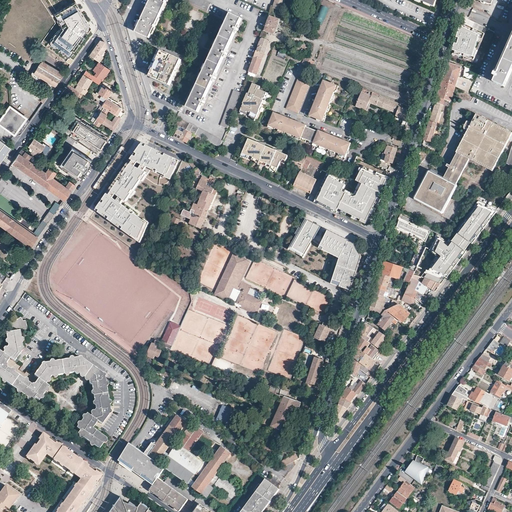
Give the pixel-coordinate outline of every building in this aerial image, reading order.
[(166,0),(150,0),(136,31),(149,38),(166,0)] [(211,4),(201,0),(184,0),(207,11),(211,4)] [(275,0),(273,7),(281,10),(284,0),(275,0)] [(76,1),(54,13),(61,25),(48,43),(69,57),(70,57),(83,37),(82,35),(85,30),(87,31),(90,27),(76,1)] [(320,1),(311,27),(321,31),(331,5),(320,1)] [(241,18),(231,13),(187,107),(197,111),(241,18)] [(269,15),(264,31),(275,35),(281,20),(269,15)] [(463,18),(449,61),(477,69),(487,48),(494,32),(463,18)] [(256,51),(255,50),(247,72),(255,74),(269,40),(261,38),(256,51)] [(95,47),(90,54),(99,61),(103,57),(101,56),(100,55),(104,50),(106,46),(105,41),(100,40),(95,47)] [(511,40),(494,82),(505,87),(511,70),(511,40)] [(162,50),(150,75),(170,85),(182,60),(162,50)] [(304,60),(303,64),(315,69),(318,62),(307,58),(304,60)] [(43,102),(63,74),(39,60),(30,74),(29,76),(29,77),(29,79),(30,80),(32,82),(46,89),(48,91),(41,101),(43,102)] [(96,71),(94,75),(100,79),(102,80),(110,69),(108,68),(99,61),(93,69),(96,71)] [(446,72),(443,79),(456,86),(462,67),(449,63),(447,68),(446,72)] [(465,68),(464,78),(474,79),(474,74),(469,73),(470,68),(465,68)] [(94,75),(85,69),(82,73),(91,79),(98,83),(100,79),(94,75)] [(83,93),(84,93),(86,89),(85,88),(91,79),(82,73),(76,83),(77,84),(79,85),(77,89),(83,93)] [(255,77),(247,74),(242,85),(250,89),(252,84),(255,77)] [(311,84),(299,79),(287,109),(299,114),(311,84)] [(456,86),(443,79),(440,90),(436,103),(443,104),(445,99),(451,100),(456,86)] [(331,103),(334,97),(335,93),(338,87),(325,81),(321,90),(313,108),(310,116),(323,122),(326,115),(327,112),(330,106),(330,105),(331,103)] [(68,84),(64,90),(75,98),(77,95),(80,97),(83,93),(77,89),(74,88),(68,84)] [(260,87),(252,84),(250,89),(248,94),(246,93),(242,103),(243,104),(240,111),(246,113),(246,112),(248,113),(249,112),(257,115),(259,111),(258,110),(266,93),(259,90),(260,87)] [(112,90),(106,87),(105,88),(102,86),(98,92),(101,94),(99,97),(104,100),(101,105),(104,106),(109,110),(115,114),(118,115),(121,110),(121,107),(107,97),(112,90)] [(381,95),(363,88),(357,102),(364,104),(363,106),(368,108),(370,103),(383,108),(386,98),(380,96),(381,95)] [(98,99),(101,94),(98,92),(96,92),(93,89),(90,94),(98,99)] [(239,93),(232,90),(219,125),(226,128),(239,93)] [(400,104),(386,98),(383,108),(396,113),(397,113),(400,104)] [(443,104),(436,103),(424,140),(431,142),(443,104)] [(402,104),(400,104),(397,113),(399,116),(408,120),(412,108),(402,104)] [(99,125),(102,122),(114,129),(121,118),(118,115),(115,114),(111,119),(106,115),(109,110),(104,106),(96,118),(94,122),(99,125)] [(19,136),(29,122),(9,108),(0,120),(0,121),(5,125),(3,128),(11,133),(12,131),(15,133),(14,135),(15,136),(16,137),(17,137),(18,136),(19,136)] [(313,144),(317,146),(319,146),(326,149),(328,150),(335,153),(338,154),(345,156),(350,143),(347,142),(325,133),(318,130),(318,132),(310,129),(305,127),(305,126),(301,124),(281,116),(273,113),(268,126),(274,128),(278,130),(284,132),(287,133),(293,136),(295,137),(300,139),(300,140),(304,142),(305,140),(308,141),(307,143),(312,145),(313,144)] [(458,152),(445,177),(458,184),(472,160),(494,173),(511,139),(511,134),(479,114),(474,123),(470,121),(469,121),(465,127),(469,130),(456,151),(457,152),(458,152)] [(104,144),(109,137),(76,115),(67,130),(99,151),(104,144)] [(180,118),(176,124),(178,125),(185,129),(186,130),(189,124),(180,118)] [(53,126),(43,119),(39,126),(48,132),(53,126)] [(177,130),(174,136),(180,139),(187,143),(192,133),(190,132),(186,130),(185,129),(178,125),(176,130),(177,130)] [(192,133),(219,148),(222,141),(194,126),(190,132),(192,133)] [(44,145),(34,138),(28,146),(30,147),(28,149),(31,151),(37,155),(44,145)] [(0,161),(11,147),(0,139),(0,161)] [(271,166),(271,165),(278,168),(281,161),(282,162),(283,161),(283,159),(286,160),(288,155),(249,139),(243,153),(250,156),(254,157),(253,158),(267,164),(271,166)] [(143,142),(131,159),(133,160),(138,162),(142,164),(147,167),(172,178),(180,160),(143,142)] [(397,148),(386,144),(382,154),(384,154),(385,153),(386,154),(385,160),(392,163),(397,148)] [(92,160),(73,148),(59,167),(78,180),(86,170),(92,160)] [(56,171),(49,167),(47,171),(28,159),(31,155),(21,149),(12,162),(65,199),(76,184),(70,180),(67,184),(53,175),(56,171)] [(443,177),(445,177),(458,152),(457,152),(443,177)] [(325,163),(307,155),(305,160),(310,163),(322,168),(325,163)] [(305,160),(295,156),(292,164),(301,168),(305,160)] [(131,164),(128,163),(110,190),(112,191),(116,194),(120,197),(124,200),(126,201),(147,172),(144,170),(140,168),(135,166),(131,164)] [(320,201),(318,204),(336,213),(339,209),(342,210),(347,213),(353,216),(358,219),(362,220),(362,219),(366,222),(368,220),(370,215),(374,208),(376,204),(380,197),(382,193),(384,195),(390,178),(364,166),(363,167),(359,176),(356,181),(360,183),(354,195),(343,189),(345,185),(344,184),(341,182),(342,180),(331,174),(328,179),(325,178),(315,199),(320,201)] [(445,177),(443,177),(430,170),(428,171),(414,198),(414,199),(442,214),(444,213),(458,188),(458,184),(445,177)] [(317,180),(300,172),(295,183),(312,191),(317,180)] [(190,224),(201,229),(219,188),(214,186),(218,178),(212,175),(210,180),(202,176),(197,188),(204,192),(199,202),(196,201),(191,212),(195,214),(190,224)] [(139,239),(146,224),(142,221),(143,220),(121,204),(117,201),(113,198),(109,195),(107,194),(96,210),(131,236),(133,234),(139,239)] [(486,224),(497,209),(478,200),(456,230),(458,232),(452,241),(449,239),(447,242),(436,234),(429,250),(436,256),(419,279),(436,282),(441,284),(451,270),(449,268),(454,261),(457,263),(465,251),(465,250),(468,246),(471,242),(471,243),(480,231),(478,230),(483,222),(486,224)] [(0,223),(32,246),(38,238),(12,220),(0,210),(0,223)] [(48,223),(54,215),(49,211),(43,219),(48,223)] [(394,234),(398,235),(399,231),(425,242),(430,231),(423,228),(422,230),(405,223),(406,221),(399,218),(396,226),(395,229),(394,234)] [(133,234),(131,236),(140,243),(149,223),(144,219),(143,220),(142,221),(146,224),(139,239),(133,234)] [(319,225),(306,219),(289,249),(304,257),(312,242),(315,235),(316,236),(322,226),(319,225)] [(422,230),(423,228),(406,221),(405,223),(422,230)] [(320,248),(340,258),(332,283),(341,286),(341,284),(352,288),(361,259),(352,244),(348,242),(349,241),(328,231),(320,248)] [(414,270),(425,247),(418,244),(408,268),(414,270)] [(249,261),(234,255),(215,293),(231,301),(231,300),(244,306),(245,304),(258,310),(262,301),(257,299),(249,296),(250,294),(253,295),(254,296),(262,299),(264,295),(243,285),(242,282),(240,281),(249,261)] [(408,268),(385,261),(383,267),(381,273),(395,278),(398,278),(400,275),(404,276),(403,280),(409,282),(411,277),(414,270),(408,268)] [(395,278),(381,273),(379,277),(377,283),(386,286),(389,287),(394,289),(394,287),(393,286),(394,285),(393,284),(395,278)] [(427,289),(430,290),(436,282),(419,279),(411,277),(409,282),(416,285),(418,282),(421,283),(420,286),(427,289)] [(416,285),(409,282),(404,292),(404,293),(414,299),(423,305),(428,298),(422,295),(414,292),(416,285)] [(377,286),(376,288),(384,291),(384,292),(387,293),(388,289),(386,288),(386,286),(377,283),(377,286)] [(417,285),(416,285),(414,292),(422,295),(427,289),(420,286),(417,285)] [(375,289),(374,293),(386,297),(387,297),(389,291),(391,292),(392,291),(393,291),(394,289),(389,287),(388,289),(387,293),(384,292),(384,291),(376,288),(375,289)] [(373,296),(372,299),(385,303),(386,297),(374,293),(373,296)] [(404,293),(401,299),(411,305),(414,299),(404,293)] [(244,306),(259,313),(264,301),(262,299),(254,296),(253,295),(250,294),(249,296),(257,299),(262,301),(258,310),(245,304),(244,306)] [(385,303),(372,299),(370,305),(380,309),(380,308),(383,309),(385,303)] [(394,305),(393,306),(385,310),(391,315),(397,320),(397,318),(402,323),(409,314),(404,309),(397,304),(394,305)] [(383,315),(377,323),(384,329),(391,321),(394,323),(397,320),(391,315),(385,310),(381,313),(383,315)] [(23,322),(19,322),(18,319),(12,322),(13,332),(6,333),(8,346),(3,353),(14,361),(23,349),(20,331),(27,330),(26,321),(23,322)] [(362,332),(360,336),(367,341),(370,338),(368,337),(367,336),(373,327),(365,321),(364,325),(362,332)] [(173,346),(181,328),(180,327),(181,326),(173,323),(172,324),(171,324),(163,342),(173,346)] [(331,326),(324,323),(322,327),(321,326),(315,338),(325,343),(331,330),(330,330),(331,326)] [(373,327),(367,336),(368,337),(372,331),(377,335),(380,332),(373,327)] [(386,336),(380,332),(371,343),(378,347),(386,336)] [(358,343),(357,346),(365,352),(372,345),(368,342),(367,341),(360,336),(360,338),(358,343)] [(505,336),(499,344),(507,349),(511,340),(505,336)] [(491,343),(486,349),(492,353),(499,344),(494,339),(491,343)] [(158,349),(159,346),(161,343),(156,341),(155,344),(153,343),(150,348),(148,347),(147,350),(149,351),(147,356),(154,359),(155,355),(159,357),(161,352),(161,351),(158,349)] [(372,345),(365,352),(374,359),(377,354),(375,353),(378,350),(372,345)] [(168,355),(170,351),(159,346),(158,349),(161,351),(161,352),(168,355)] [(367,367),(370,363),(373,359),(374,359),(365,352),(357,346),(356,351),(353,357),(359,361),(363,365),(367,368),(367,367)] [(9,360),(10,358),(3,353),(0,351),(0,356),(7,361),(9,360)] [(491,358),(483,353),(480,357),(489,362),(491,358)] [(182,356),(177,354),(174,359),(179,362),(182,356)] [(501,358),(511,364),(511,358),(503,354),(501,358)] [(9,360),(7,361),(0,356),(0,378),(32,402),(35,398),(39,401),(47,390),(36,382),(37,380),(38,379),(34,375),(27,371),(26,372),(25,373),(19,369),(20,368),(21,366),(14,361),(10,358),(9,360)] [(38,379),(46,384),(52,376),(78,372),(80,374),(81,372),(84,369),(85,369),(89,364),(89,363),(86,361),(85,362),(82,360),(83,359),(82,358),(81,357),(80,357),(79,357),(79,358),(78,358),(45,362),(43,362),(42,362),(42,363),(41,364),(41,365),(41,366),(34,375),(38,379)] [(315,357),(309,375),(318,378),(320,370),(325,372),(326,367),(322,365),(324,360),(315,357)] [(359,361),(353,357),(351,364),(349,371),(356,376),(358,369),(370,378),(372,375),(374,373),(370,370),(369,369),(367,368),(363,365),(359,361)] [(491,367),(492,364),(489,362),(480,357),(477,361),(475,363),(485,369),(487,364),(491,367)] [(376,361),(373,359),(370,363),(367,367),(370,369),(376,361)] [(511,374),(511,365),(506,362),(502,369),(511,374)] [(85,377),(93,366),(89,363),(89,364),(85,369),(84,369),(81,372),(80,374),(85,377)] [(483,375),(486,371),(474,365),(472,368),(483,375)] [(92,375),(96,368),(93,366),(85,377),(89,380),(90,378),(93,375),(92,375)] [(93,375),(90,378),(89,380),(92,382),(95,409),(90,416),(102,425),(108,415),(109,414),(110,413),(110,412),(110,411),(110,410),(105,377),(105,376),(105,375),(105,374),(104,374),(96,368),(92,375),(93,375)] [(509,380),(511,375),(511,374),(502,369),(499,374),(509,380)] [(344,387),(341,395),(350,402),(355,395),(356,393),(358,394),(361,389),(365,383),(356,376),(349,371),(347,377),(344,387)] [(318,378),(309,375),(307,383),(314,384),(320,386),(323,379),(318,378)] [(37,380),(36,382),(47,390),(48,388),(49,386),(46,384),(38,379),(37,380)] [(506,385),(497,381),(491,391),(500,396),(503,391),(508,394),(510,389),(511,389),(511,386),(510,385),(507,383),(506,385)] [(280,398),(282,388),(282,387),(282,386),(281,386),(272,385),(269,393),(273,395),(275,394),(276,395),(280,398)] [(496,398),(478,387),(475,393),(473,393),(470,397),(480,403),(481,403),(485,405),(486,405),(489,406),(494,398),(495,399),(496,398)] [(287,396),(290,389),(282,388),(280,398),(283,399),(282,402),(294,408),(299,410),(302,402),(287,396)] [(455,391),(452,395),(462,399),(462,398),(467,400),(467,397),(455,391)] [(351,403),(341,395),(340,398),(338,403),(346,409),(349,406),(351,403)] [(462,399),(453,395),(449,405),(457,409),(462,399)] [(0,426),(12,410),(0,401),(0,426)] [(294,408),(282,402),(275,418),(287,423),(292,411),(294,408)] [(491,409),(473,402),(470,409),(488,416),(491,409)] [(346,409),(338,403),(336,410),(332,421),(330,428),(332,429),(339,418),(346,409)] [(218,420),(231,423),(235,409),(222,405),(218,420)] [(496,411),(491,409),(488,416),(491,417),(493,414),(495,415),(494,418),(493,420),(507,425),(509,420),(511,421),(511,416),(510,417),(496,412),(496,411)] [(84,417),(94,425),(96,423),(97,421),(90,416),(86,413),(85,415),(84,417)] [(187,422),(178,415),(157,445),(153,443),(145,453),(144,456),(136,450),(128,462),(132,466),(135,468),(134,470),(154,484),(159,478),(166,468),(207,497),(214,488),(212,486),(214,484),(236,500),(242,491),(217,473),(234,450),(225,443),(209,465),(205,461),(204,462),(195,456),(189,452),(190,450),(203,431),(192,423),(161,466),(157,463),(187,422)] [(94,425),(84,417),(76,427),(79,430),(77,433),(98,449),(106,439),(92,428),(94,425)] [(287,423),(275,418),(272,425),(276,427),(282,430),(284,431),(287,423)] [(282,430),(276,427),(273,434),(278,436),(282,430)] [(35,444),(26,456),(38,465),(47,453),(48,454),(47,454),(80,478),(81,477),(82,478),(56,511),(75,511),(77,510),(86,497),(94,486),(92,486),(96,480),(97,481),(102,475),(96,471),(95,472),(91,470),(88,467),(89,466),(71,453),(56,442),(55,444),(52,441),(48,439),(49,437),(43,433),(39,439),(40,440),(36,445),(35,444)] [(465,441),(456,438),(447,459),(453,462),(458,450),(460,451),(465,441)] [(145,453),(134,446),(131,444),(121,461),(122,462),(121,464),(122,464),(129,470),(132,472),(134,470),(135,468),(132,466),(128,462),(136,450),(144,456),(145,453)] [(299,458),(296,453),(282,461),(284,466),(290,463),(294,461),(299,458)] [(424,457),(418,455),(415,461),(414,464),(409,475),(422,484),(429,467),(422,464),(424,457)] [(500,457),(495,455),(493,460),(493,462),(483,484),(490,487),(501,460),(500,457)] [(414,464),(415,461),(413,460),(405,472),(409,475),(414,464)] [(418,489),(400,476),(398,479),(404,483),(398,491),(407,498),(413,490),(416,492),(418,489)] [(151,488),(150,490),(158,495),(173,506),(180,511),(185,505),(189,499),(159,478),(154,484),(151,488)] [(243,509),(246,511),(261,511),(271,500),(269,498),(272,494),(274,496),(278,490),(277,488),(268,482),(265,479),(243,509)] [(453,483),(451,482),(447,490),(458,494),(460,490),(464,492),(466,487),(464,486),(465,484),(454,480),(453,483)] [(394,488),(388,484),(385,487),(391,492),(394,488)] [(483,484),(480,489),(487,492),(489,489),(490,487),(483,484)] [(0,511),(9,511),(9,509),(19,495),(6,485),(1,491),(0,492),(0,511)] [(407,498),(398,491),(391,501),(400,508),(407,498)] [(150,511),(146,509),(139,505),(137,508),(136,509),(134,508),(135,506),(129,502),(127,505),(125,504),(123,503),(119,496),(119,499),(118,500),(115,505),(114,506),(113,507),(113,508),(111,509),(109,511),(150,511)] [(496,499),(493,498),(489,507),(488,509),(495,511),(494,511),(501,511),(504,505),(496,501),(496,499)] [(480,504),(473,501),(471,506),(473,507),(472,508),(475,510),(475,508),(478,509),(480,504)]
